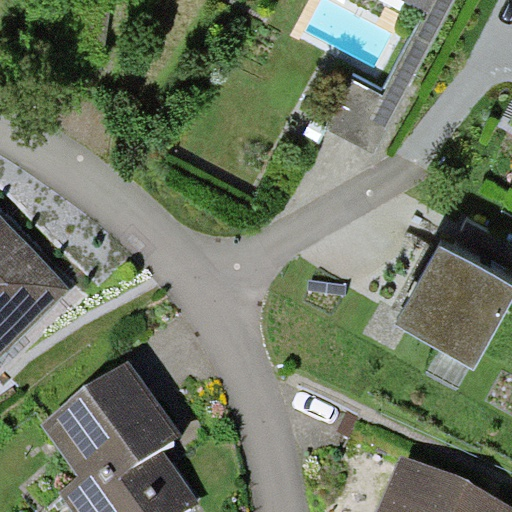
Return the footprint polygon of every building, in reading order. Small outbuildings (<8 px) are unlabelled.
[(122,0),(54,0),(46,67),(113,77),(122,0)] [(426,0),(454,13),(460,0),(426,0)] [(0,382),(82,296),(0,220),(0,382)] [(511,335),(511,263),(453,230),(403,318),(495,367),(511,335)] [(196,456),(137,379),(55,440),(88,485),(66,502),(73,511),(210,511),(211,511),(179,468),(196,456)] [(511,511),(419,475),(400,511),(511,511)]
